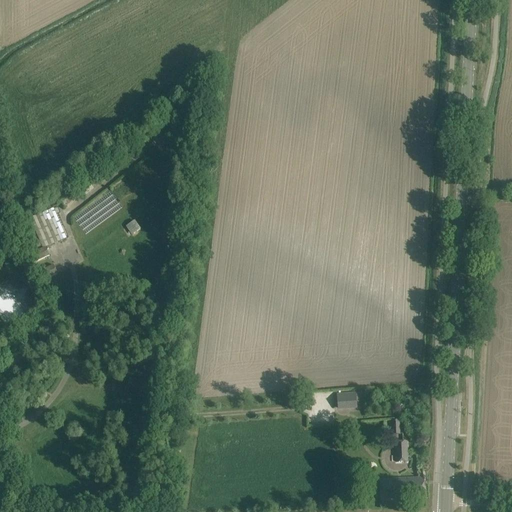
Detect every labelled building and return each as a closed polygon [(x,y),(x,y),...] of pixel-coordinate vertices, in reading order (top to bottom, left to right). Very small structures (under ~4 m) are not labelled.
[(65,241),(57,209),(30,216),(38,248),(65,241)] [(124,226),(131,237),(141,231),(134,220),(124,226)] [(32,264),(50,256),(46,248),(29,256),(32,264)] [(40,282),(58,273),(54,265),(36,273),(40,282)] [(22,313),(4,287),(0,289),(0,309),(9,322),(22,313)] [(8,369),(31,354),(24,343),(1,358),(8,369)] [(357,406),(357,395),(336,396),(337,407),(357,406)] [(407,442),(395,442),(396,462),(408,462),(407,442)] [(425,497),(424,477),(379,479),(380,499),(425,497)]
